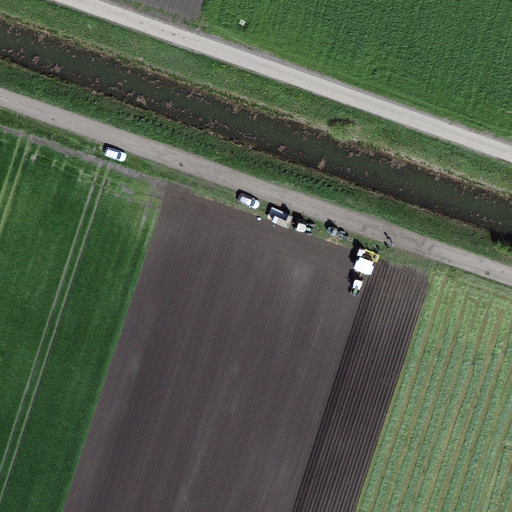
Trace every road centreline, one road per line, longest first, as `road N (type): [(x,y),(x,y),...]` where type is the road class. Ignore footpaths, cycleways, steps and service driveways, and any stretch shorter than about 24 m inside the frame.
road 1 (track): [(511,276),(0,97)]
road 2 (track): [(511,167),(44,0)]
